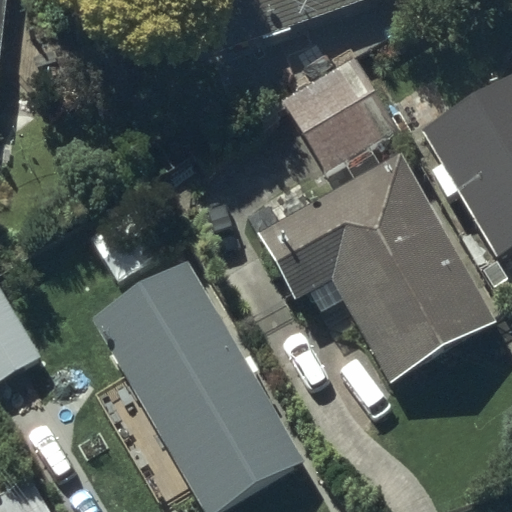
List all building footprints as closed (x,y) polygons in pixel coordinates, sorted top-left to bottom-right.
[(195,0),(215,66),(405,0),(195,0)] [(511,89),(419,146),(439,179),(428,185),(445,213),(455,207),(496,273),(511,262),(511,89)] [(346,94),(290,128),(323,184),(391,145),(376,118),(364,125),(346,94)] [(490,334),(398,172),(339,206),(335,200),(316,211),(320,217),(257,253),(293,316),(332,294),(388,392),(490,334)] [(71,253),(5,291),(27,327),(92,289),(71,253)] [(92,346),(122,393),(96,411),(164,509),(183,496),(194,511),(235,511),(303,473),(187,287),(92,346)] [(0,305),(0,392),(38,370),(0,305)] [(0,511),(42,511),(29,489),(0,506),(0,511)]
